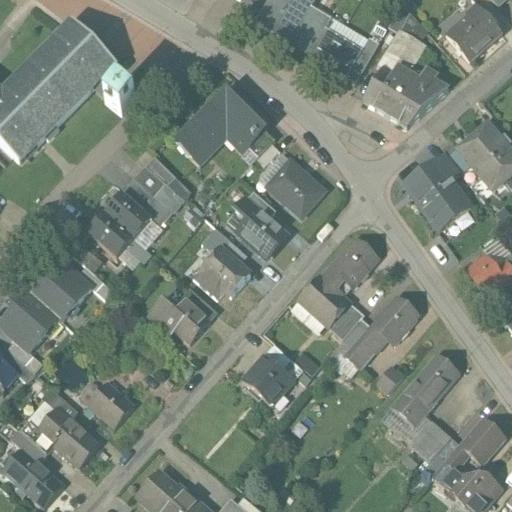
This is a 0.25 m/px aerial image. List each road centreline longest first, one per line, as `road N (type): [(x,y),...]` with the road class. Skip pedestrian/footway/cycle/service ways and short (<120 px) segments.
road 1 (residential): [(87,511),(370,193)]
road 2 (residential): [(216,47),(0,262)]
road 3 (residential): [(370,193),(511,393)]
road 4 (residential): [(216,47),(313,123),(370,193)]
road 5 (residential): [(370,193),(416,139),(511,56)]
